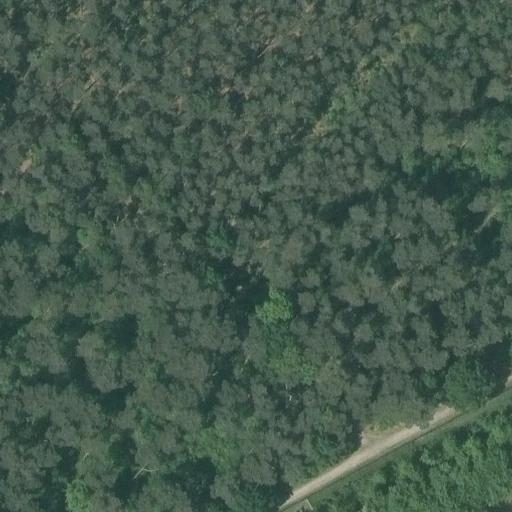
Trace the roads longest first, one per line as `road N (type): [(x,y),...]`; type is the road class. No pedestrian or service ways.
road 1 (track): [(370,456),(260,365),(0,117)]
road 2 (track): [(511,378),(370,456)]
road 3 (track): [(370,456),(263,511)]
